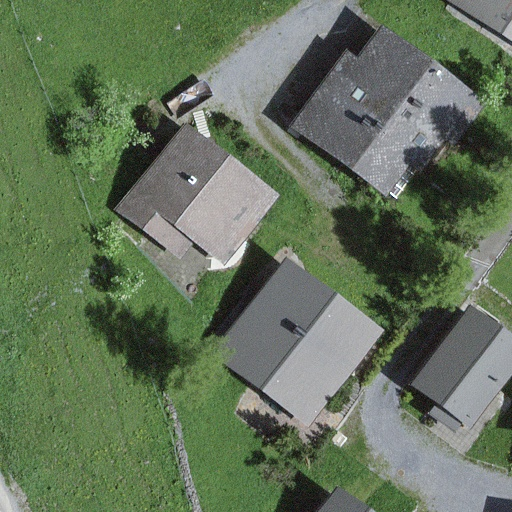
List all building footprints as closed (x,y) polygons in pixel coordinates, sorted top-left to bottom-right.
[(511,0),(437,0),(437,1),(511,48),(511,0)] [(379,21),(357,53),(442,113),(464,128),(486,96),(379,21)] [(344,42),(316,81),(412,153),(442,113),(357,53),(344,42)] [(316,81),(287,119),(383,191),(412,153),(316,81)] [(274,193),(179,119),(111,206),(192,268),(209,246),(224,258),(274,193)] [(378,333),(284,257),(209,350),(303,426),(378,333)] [(511,354),(511,333),(463,297),(406,373),(436,395),(426,409),(455,430),(511,354)] [(381,511),(338,482),(316,511),(381,511)]
